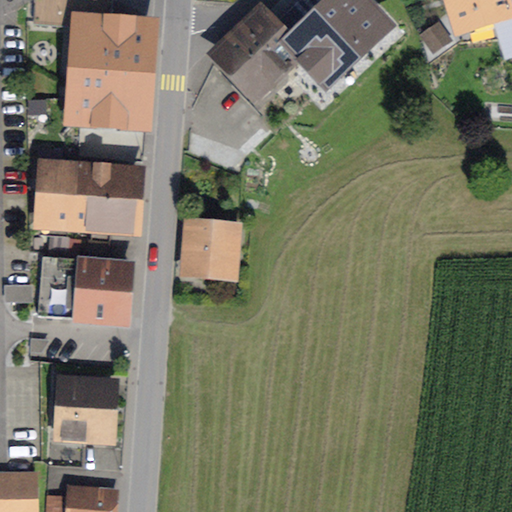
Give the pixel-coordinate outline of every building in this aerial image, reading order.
[(312,0),(281,0),(264,16),(298,53),(309,42),(326,60),(349,38),(312,0)] [(510,16),(504,0),(447,0),(458,33),(496,21),(510,16)] [(511,0),(504,0),(510,16),(496,21),(507,56),(511,54),(511,0)] [(297,53),(298,53),(264,16),(221,57),(260,99),(277,83),(275,81),(288,68),(283,64),(296,52),(297,53)] [(68,53),(70,18),(43,17),(41,63),(38,63),(38,66),(41,66),(39,87),(65,89),(66,79),(73,79),(73,83),(79,84),(77,118),(136,124),(136,115),(140,115),(144,57),(119,55),(120,47),(111,47),(112,31),(85,29),(84,50),(82,50),(82,54),(68,53)] [(423,34),(435,55),(456,43),(444,22),(423,34)] [(43,166),(39,227),(79,229),(80,222),(133,226),(136,181),(78,176),(78,169),(43,166)] [(194,230),(190,269),(235,273),(237,245),(230,244),(231,233),(194,230)] [(43,258),(38,317),(62,319),(70,312),(77,320),(125,324),(129,268),(84,264),(84,262),(43,258)] [(9,287),(10,301),(29,300),(29,286),(9,287)] [(65,389),(62,439),(106,442),(110,391),(65,389)] [(0,511),(33,511),(33,478),(0,478),(0,511)] [(69,511),(110,511),(111,496),(71,493),(69,511)]
